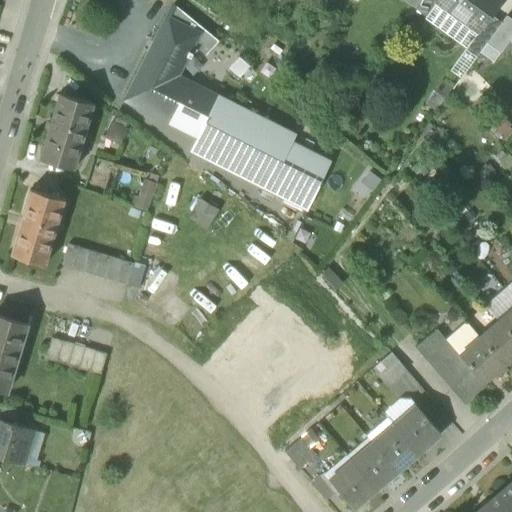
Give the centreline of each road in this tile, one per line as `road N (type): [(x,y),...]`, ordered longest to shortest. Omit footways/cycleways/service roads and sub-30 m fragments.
road 1 (track): [(315,511),(203,383),(139,328),(0,285)]
road 2 (residential): [(511,409),(395,511)]
